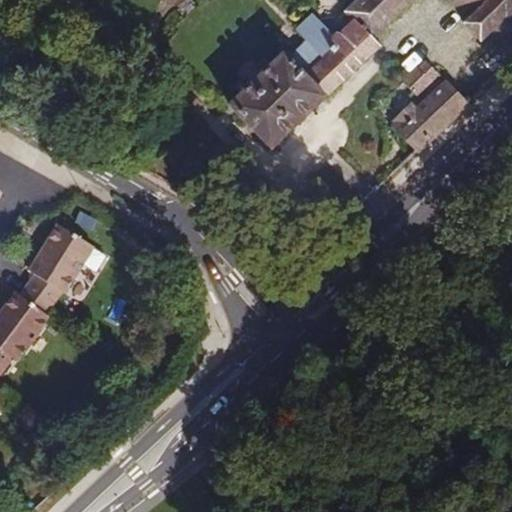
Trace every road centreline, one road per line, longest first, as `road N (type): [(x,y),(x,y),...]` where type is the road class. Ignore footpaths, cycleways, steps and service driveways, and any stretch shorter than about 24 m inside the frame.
road 1 (secondary): [(256,338),(71,511)]
road 2 (secondary): [(109,511),(273,361)]
road 3 (tertiary): [(198,231),(40,139)]
road 4 (secondary): [(511,116),(394,231)]
road 5 (secondary): [(306,335),(387,255),(394,231)]
road 6 (secondary): [(394,231),(328,272),(285,312)]
road 7 (track): [(511,341),(470,295),(410,251)]
road 8 (tertiary): [(198,231),(202,251),(256,338)]
